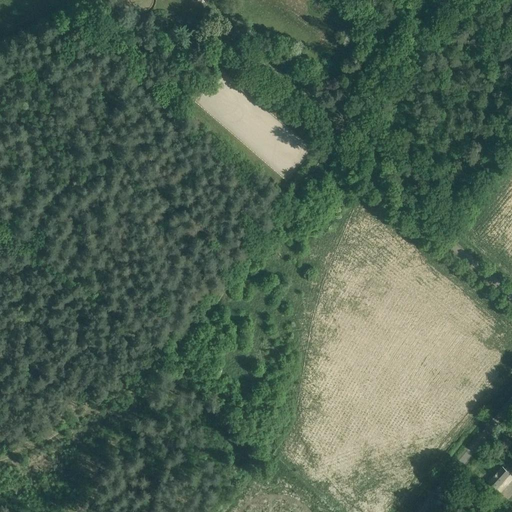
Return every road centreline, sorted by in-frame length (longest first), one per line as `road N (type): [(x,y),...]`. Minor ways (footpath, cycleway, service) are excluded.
road 1 (track): [(335,137),(131,384),(0,456)]
road 2 (unclassified): [(511,295),(335,137),(442,0)]
road 3 (unclassified): [(421,511),(511,399)]
